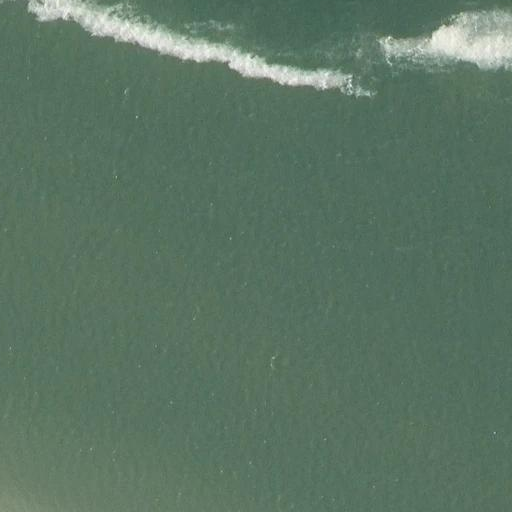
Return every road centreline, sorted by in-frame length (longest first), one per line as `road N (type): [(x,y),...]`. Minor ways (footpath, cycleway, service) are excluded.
road 1 (trunk): [(431,511),(445,0)]
road 2 (trunk): [(372,0),(360,511)]
